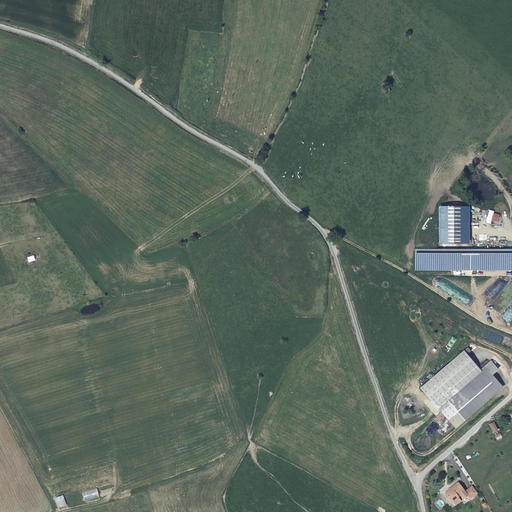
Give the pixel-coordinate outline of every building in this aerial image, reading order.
[(511,247),(415,248),(414,271),(511,270),(511,247)] [(501,384),(492,374),(486,367),(480,372),(478,370),(478,369),(462,350),(419,387),(453,427),(501,384)] [(486,367),(492,374),(497,369),(489,360),(478,369),(478,370),(480,372),(486,367)] [(464,490),(457,481),(450,487),(451,487),(445,492),(451,501),(452,500),(457,496),(459,495),(460,494),(463,498),(467,494),(464,490)] [(471,485),(464,490),(469,497),(476,491),(471,485)] [(63,495),(55,499),(58,508),(67,504),(63,495)] [(455,504),(460,500),(457,496),(452,500),(455,504)]
